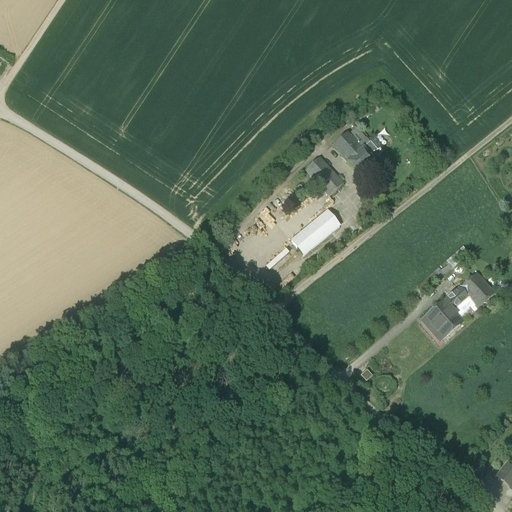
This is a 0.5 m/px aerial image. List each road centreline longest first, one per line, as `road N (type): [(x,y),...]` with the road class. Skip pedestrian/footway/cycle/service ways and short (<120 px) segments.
road 1 (track): [(511,121),(269,312),(104,511)]
road 2 (unclassified): [(205,250),(360,407),(498,511)]
road 3 (track): [(0,108),(205,250)]
